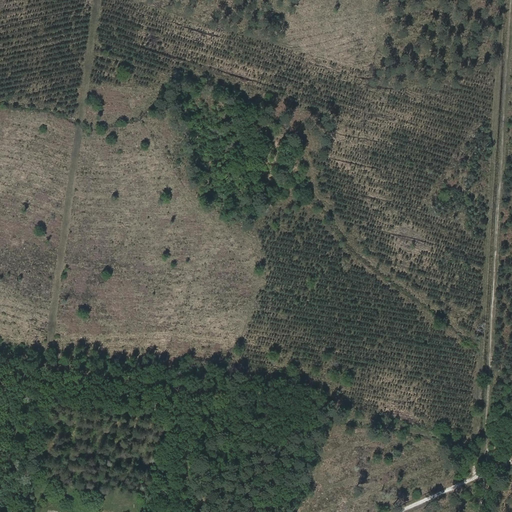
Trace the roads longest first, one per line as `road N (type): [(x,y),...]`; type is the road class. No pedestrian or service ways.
road 1 (track): [(511,0),(480,511)]
road 2 (track): [(396,511),(511,461)]
